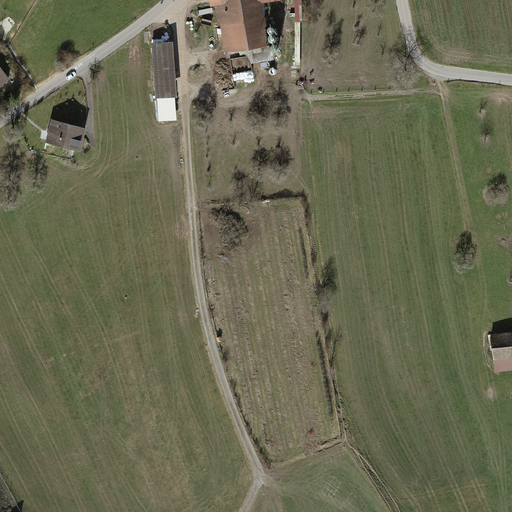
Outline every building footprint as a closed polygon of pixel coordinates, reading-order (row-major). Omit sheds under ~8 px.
[(262,2),(274,0),(209,0),(210,5),(214,4),(225,52),(247,47),(269,42),(262,2)] [(295,0),(296,20),(304,20),(303,0),(295,0)] [(171,41),(152,42),(156,99),(175,98),(171,41)] [(269,42),(247,47),(250,63),(273,59),(269,42)] [(85,127),(51,118),(45,141),(80,149),(85,127)] [(511,336),(499,339),(504,366),(511,364),(511,336)]
